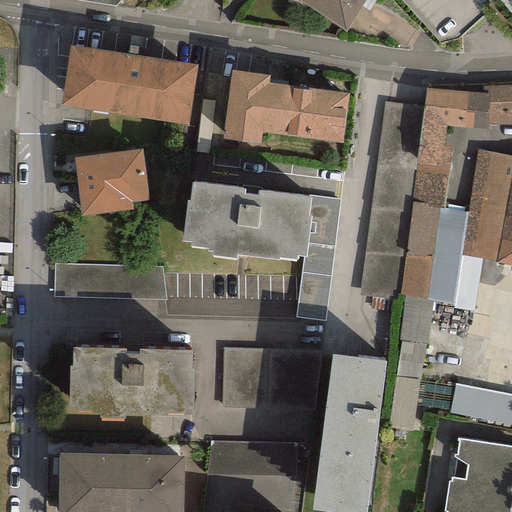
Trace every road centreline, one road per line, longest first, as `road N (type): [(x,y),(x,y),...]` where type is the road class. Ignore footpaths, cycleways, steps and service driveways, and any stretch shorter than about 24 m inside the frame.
road 1 (residential): [(32,8),(30,511)]
road 2 (unclassified): [(511,68),(434,70),(32,8)]
